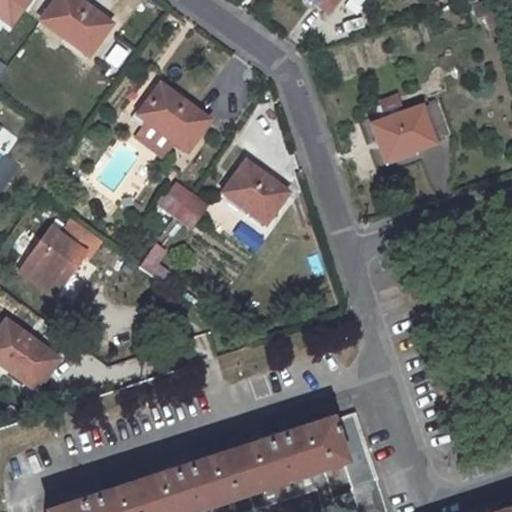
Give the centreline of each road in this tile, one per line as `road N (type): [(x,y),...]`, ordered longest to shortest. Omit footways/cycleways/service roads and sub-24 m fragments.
road 1 (residential): [(382,369),(21,488),(18,511)]
road 2 (residential): [(348,252),(285,60),(201,0)]
road 3 (residential): [(511,478),(428,506),(382,369)]
road 4 (residential): [(348,252),(511,197)]
road 5 (residential): [(382,369),(348,252)]
